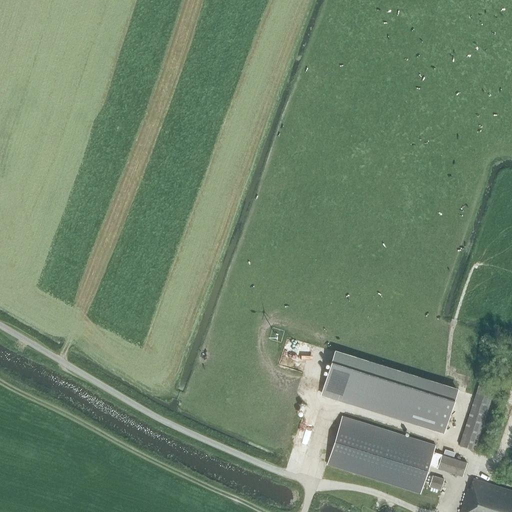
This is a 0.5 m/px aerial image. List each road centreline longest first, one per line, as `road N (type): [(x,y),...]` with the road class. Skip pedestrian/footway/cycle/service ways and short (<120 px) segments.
road 1 (unclassified): [(304,511),(313,483),(166,423),(0,327)]
road 2 (track): [(313,483),(336,410),(450,444),(465,398)]
